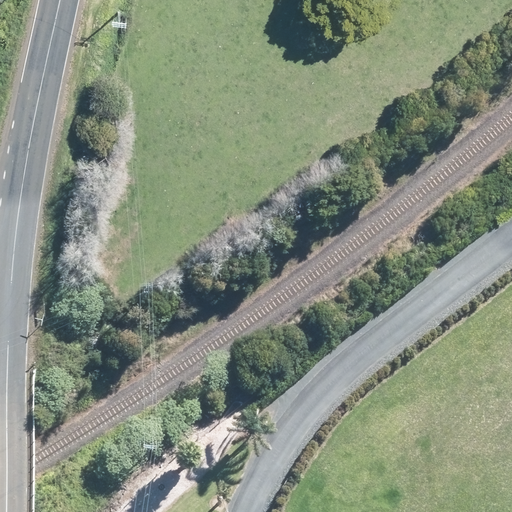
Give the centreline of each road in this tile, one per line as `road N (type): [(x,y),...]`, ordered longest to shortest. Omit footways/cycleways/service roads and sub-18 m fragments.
road 1 (unclassified): [(58,0),(15,227),(9,310)]
road 2 (unclassified): [(9,310),(6,511)]
